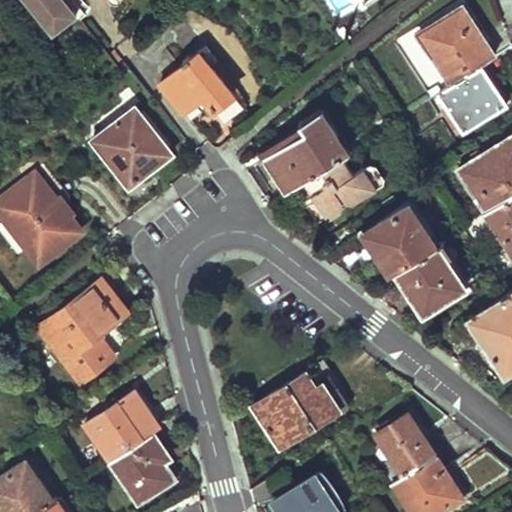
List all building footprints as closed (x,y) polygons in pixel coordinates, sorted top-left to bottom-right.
[(22,0),(51,35),(75,16),(62,0),(22,0)] [(445,17),(420,33),(451,83),(478,66),(490,57),(478,38),(483,36),(477,27),(466,10),(449,20),(445,17)] [(186,63),(160,83),(179,106),(183,112),(204,97),(223,120),(233,113),(244,105),(212,64),(218,60),(208,46),(193,58),(190,55),(184,60),(186,63)] [(451,83),(439,91),(464,129),(503,103),(493,88),(478,66),(451,83)] [(171,150),(134,105),(93,139),(118,172),(125,167),(135,179),(154,164),(171,150)] [(297,134),(264,156),(276,176),(285,191),(296,184),(341,155),(348,150),(321,109),(300,122),(306,133),(299,138),(297,134)] [(511,134),(459,169),(486,211),(511,193),(511,134)] [(353,173),(341,155),(296,184),(306,200),(313,195),(318,204),(328,218),(341,209),(343,200),(352,203),(376,186),(364,167),(353,173)] [(26,178),(0,198),(0,215),(38,264),(80,230),(38,176),(26,178)] [(511,193),(486,211),(511,250),(511,193)] [(435,243),(408,202),(362,232),(378,258),(389,274),(393,272),(435,243)] [(453,254),(443,238),(435,243),(393,272),(407,292),(411,299),(414,296),(426,312),(465,285),(446,258),(453,254)] [(114,292),(102,277),(40,325),(81,380),(115,354),(97,331),(127,308),(114,292)] [(511,288),(470,317),(506,372),(511,367),(511,288)] [(308,368),(253,404),(264,422),(280,446),(341,407),(323,379),(317,382),(308,368)] [(145,407),(135,389),(85,422),(109,458),(150,432),(158,426),(145,407)] [(419,430),(407,411),(376,431),(402,472),(433,452),(419,430)] [(150,432),(109,458),(137,500),(168,481),(156,464),(168,456),(163,449),(150,432)] [(402,472),(393,478),(414,511),(433,511),(462,493),(447,471),(433,452),(402,472)] [(0,504),(5,511),(28,511),(51,497),(36,473),(28,479),(18,463),(0,474),(0,504)] [(274,498),(282,511),(339,511),(342,511),(317,471),(294,484),(283,467),(250,488),(255,503),(274,498)] [(65,511),(55,495),(51,497),(28,511),(65,511)]
